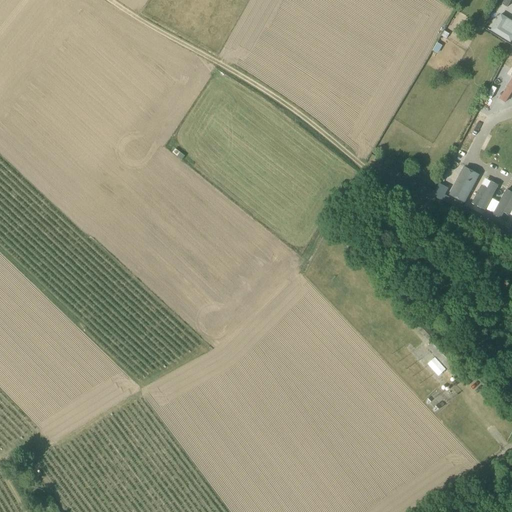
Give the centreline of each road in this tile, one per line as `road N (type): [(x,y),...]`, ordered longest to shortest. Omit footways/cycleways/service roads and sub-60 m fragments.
road 1 (track): [(511,285),(270,92),(111,0)]
road 2 (track): [(360,164),(287,291),(253,325),(23,460)]
